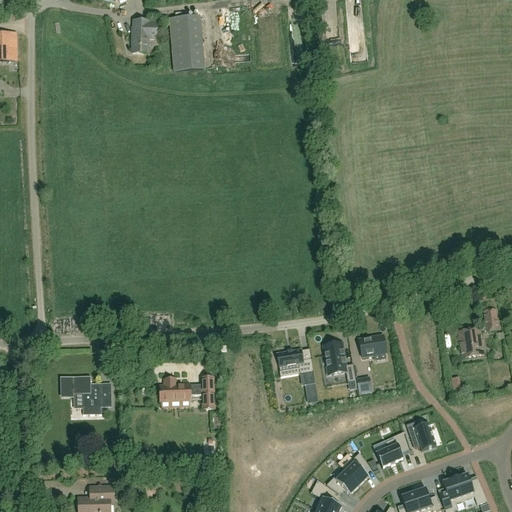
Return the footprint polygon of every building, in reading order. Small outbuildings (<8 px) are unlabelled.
[(134,22),(134,29),(132,29),(132,43),(133,43),(132,55),(148,56),(149,40),(158,40),(158,24),(150,24),(150,22),(134,22)] [(0,34),(0,63),(17,63),(16,34),(0,34)] [(483,312),(487,335),(499,332),(495,310),(483,312)] [(463,360),(484,357),(480,329),(459,332),(463,360)] [(383,337),(359,341),(362,360),(374,358),(374,357),(386,355),(383,337)] [(342,345),(324,348),(327,368),(331,368),(332,376),(346,374),(348,383),(355,382),(353,367),(346,368),(342,345)] [(313,374),(311,361),(303,362),(301,351),(293,353),(292,352),(292,353),(288,353),(287,353),(287,354),(277,355),(280,373),(299,370),(300,376),(302,375),(304,387),(315,385),(313,374)] [(499,375),(501,387),(510,385),(508,373),(499,375)] [(91,379),(60,379),(60,380),(63,380),(63,396),(83,396),(83,417),(102,417),(101,404),(111,404),(111,389),(91,390),(91,379)] [(369,379),(357,381),(360,396),(372,394),(369,379)] [(460,387),(459,379),(450,381),(452,388),(460,387)] [(213,380),(202,381),(203,411),(215,410),(213,380)] [(165,387),(160,388),(161,404),(191,402),(190,386),(176,387),(175,381),(164,381),(165,387)] [(418,428),(416,424),(406,427),(413,449),(415,448),(416,451),(420,449),(421,453),(437,448),(436,447),(435,447),(428,426),(429,425),(418,428)] [(376,455),(383,470),(390,466),(391,467),(391,466),(395,464),(395,465),(395,464),(403,460),(403,461),(404,461),(403,459),(401,455),(409,452),(403,435),(393,439),(394,441),(386,444),(389,450),(376,455)] [(359,455),(343,471),(359,488),(368,479),(369,479),(363,473),(368,469),(359,455)] [(378,470),(374,462),(367,464),(373,473),(378,470)] [(343,471),(327,487),(340,496),(345,491),(350,497),(351,497),(350,496),(359,488),(343,471)] [(455,480),(463,503),(474,499),(477,507),(487,503),(477,480),(470,483),(469,480),(467,476),(455,480)] [(456,505),(463,503),(455,480),(450,482),(449,480),(442,482),(445,490),(445,492),(439,495),(444,511),(453,511),(457,509),(456,505)] [(317,482),(311,495),(320,500),(315,511),(318,511),(339,511),(341,508),(335,505),(334,503),(337,496),(326,489),(317,482)] [(78,499),(78,511),(110,511),(110,506),(115,505),(114,488),(90,489),(90,499),(78,499)] [(426,490),(413,494),(419,511),(437,511),(440,511),(436,498),(429,500),(426,490)] [(405,510),(398,511),(419,511),(413,494),(401,498),(404,506),(405,510)]
